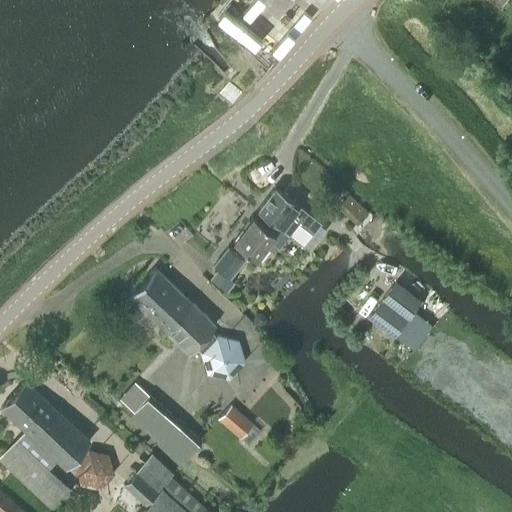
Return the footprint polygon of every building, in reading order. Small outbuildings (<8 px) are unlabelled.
[(274,186),(257,209),(311,251),(327,229),(319,223),(320,221),(274,186)] [(348,194),(337,206),(356,224),(368,212),(348,194)] [(232,240),(255,257),(269,239),(278,246),(288,234),(272,221),(267,227),(252,215),(232,240)] [(228,278),(244,258),(227,245),(212,265),(217,269),(209,278),(225,291),(233,282),(228,278)] [(128,294),(188,351),(194,344),(200,350),(206,372),(228,377),(243,360),(237,338),(215,334),(209,328),(214,323),(154,266),(128,294)] [(422,298),(397,279),(369,316),(394,336),(395,334),(415,349),(433,324),(414,310),(422,298)] [(24,429),(0,454),(0,459),(54,509),(72,489),(48,467),(56,458),(64,465),(89,439),(25,380),(0,407),(24,429)] [(134,381),(119,398),(133,410),(127,416),(181,462),(201,439),(148,393),(148,394),(134,381)] [(230,404),(218,417),(239,435),(238,436),(247,444),(260,430),(252,422),(237,410),(230,404)] [(87,449),(75,464),(80,482),(100,486),(112,472),(107,453),(87,449)] [(125,481),(123,483),(145,502),(136,511),(209,511),(170,476),(172,473),(150,453),(125,481)] [(0,511),(26,511),(0,489),(0,511)]
